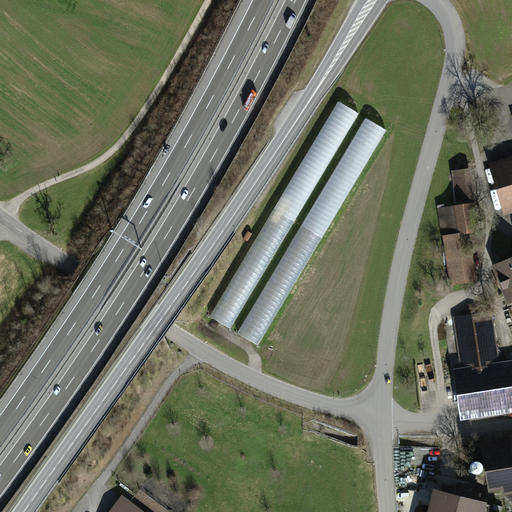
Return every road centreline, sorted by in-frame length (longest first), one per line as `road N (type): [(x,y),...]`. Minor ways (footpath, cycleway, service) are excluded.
road 1 (secondary): [(373,0),(25,511)]
road 2 (motorway): [(0,481),(181,212),(295,0)]
road 3 (motorway): [(263,0),(164,181),(0,431)]
road 4 (residential): [(377,413),(393,259),(452,41),(429,0)]
road 5 (unclassified): [(377,413),(329,405),(228,363),(0,221)]
road 6 (track): [(0,224),(23,194),(93,166),(128,133),(208,0)]
road 7 (track): [(205,351),(174,374),(82,511)]
road 8 (residential): [(511,425),(469,428),(377,413)]
